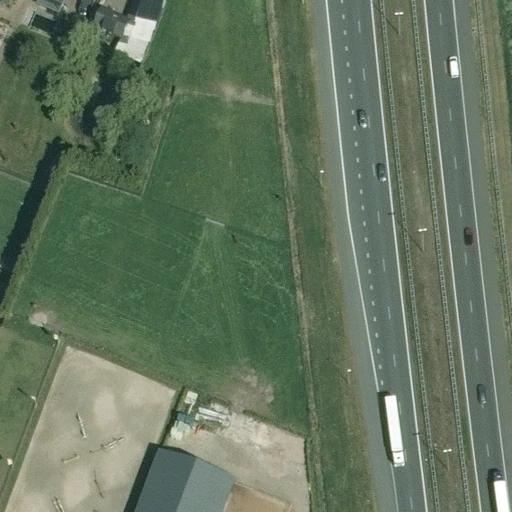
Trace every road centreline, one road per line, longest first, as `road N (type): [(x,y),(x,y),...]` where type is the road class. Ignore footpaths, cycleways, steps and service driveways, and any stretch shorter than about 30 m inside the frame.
road 1 (motorway): [(357,0),(412,511)]
road 2 (motorway): [(498,511),(444,0)]
